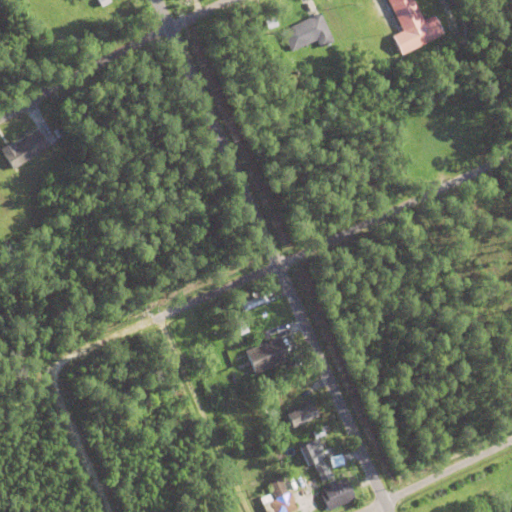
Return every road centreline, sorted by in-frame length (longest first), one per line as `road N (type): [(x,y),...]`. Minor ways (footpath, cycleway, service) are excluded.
road 1 (tertiary): [(383,511),(156,0)]
road 2 (residential): [(113,334),(173,315),(511,156)]
road 3 (residential): [(248,511),(173,315)]
road 4 (residential): [(71,85),(241,0)]
road 5 (residential): [(364,511),(511,443)]
